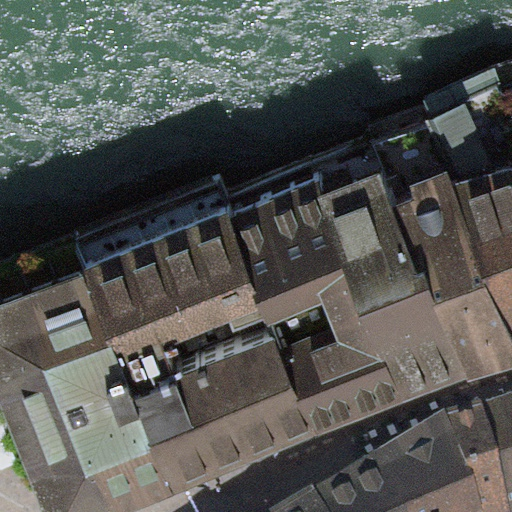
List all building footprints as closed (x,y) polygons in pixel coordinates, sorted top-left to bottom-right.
[(511,56),(495,63),(511,110),(511,56)] [(391,129),(479,377),(511,366),(511,110),(495,63),(387,113),(391,129)] [(391,129),(320,155),(375,309),(392,303),(425,397),(479,377),(391,129)] [(320,155),(233,187),(328,432),(425,397),(392,303),(375,309),(320,155)] [(77,248),(86,269),(175,492),(328,432),(233,187),(77,248)] [(86,269),(0,304),(0,395),(47,511),(92,511),(108,506),(110,511),(122,511),(175,492),(86,269)] [(511,511),(511,389),(479,398),(476,399),(504,511),(511,511)] [(504,511),(476,399),(446,405),(473,511),(504,511)] [(473,511),(446,405),(377,449),(401,511),(473,511)] [(401,511),(377,449),(315,483),(327,511),(401,511)] [(327,511),(315,483),(266,511),(327,511)]
